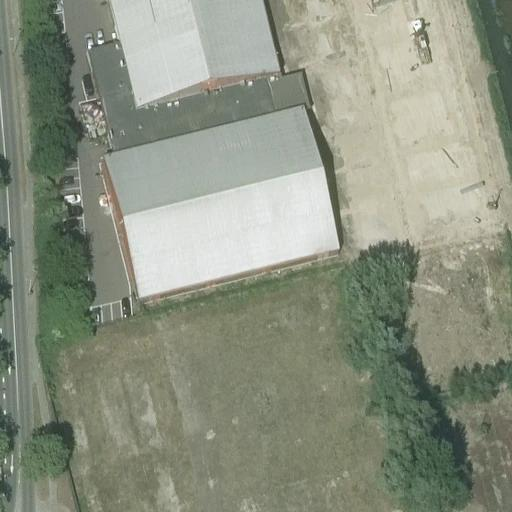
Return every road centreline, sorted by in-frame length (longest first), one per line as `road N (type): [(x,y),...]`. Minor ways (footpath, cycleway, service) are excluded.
road 1 (secondary): [(0,133),(19,469)]
road 2 (unclassified): [(83,0),(86,22),(69,71),(103,305)]
road 3 (unknown): [(191,511),(160,370),(149,352),(90,363),(93,422)]
